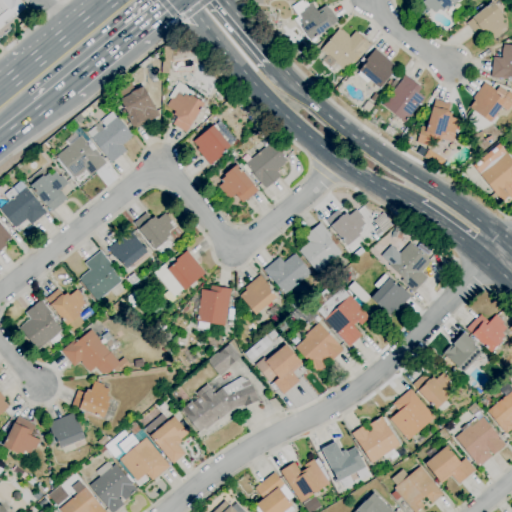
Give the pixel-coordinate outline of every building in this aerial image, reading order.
[(0,29),(0,0),(19,0),(26,8),(17,15),(18,16),(5,26),(5,25),(0,29)] [(310,41),(309,39),(308,40),(297,25),(298,25),(294,20),(298,16),(292,7),(301,0),(305,0),(309,5),(312,3),(318,12),(326,6),(337,22),(310,41)] [(435,13),(431,8),(429,10),(422,2),(424,0),(460,0),(447,10),(446,9),(442,12),(440,9),(435,13)] [(493,38),(488,32),(485,35),(483,32),(477,37),(466,24),(472,19),(472,18),(492,2),(502,15),(501,16),(504,20),(502,22),(506,27),(493,38)] [(23,31),(19,26),(27,20),(31,24),(23,31)] [(346,73),(336,63),(331,69),(322,62),(327,56),(320,50),(339,29),(341,31),(348,37),(349,38),(355,32),(370,45),(346,73)] [(508,80),(490,78),(493,57),(501,58),(503,44),(511,44),(511,77),(508,77),(508,80)] [(168,74),(161,74),(164,47),(170,48),(168,74)] [(384,89),(381,86),(379,89),(369,81),(367,83),(357,75),(359,73),(358,71),(367,61),(366,60),(375,49),(397,68),(393,73),(397,76),(394,80),(390,76),(388,78),(391,81),(384,89)] [(404,123),(382,105),(402,80),(401,79),(404,75),(421,89),(418,93),(424,98),(404,123)] [(134,90),(129,82),(113,91),(118,99),(134,90)] [(186,133),(172,125),(177,118),(172,115),(175,112),(166,107),(171,99),(169,98),(178,82),(194,93),(192,96),(204,104),(186,133)] [(489,123),(469,108),(475,100),(473,99),(484,83),(495,92),(499,86),(508,93),(509,91),(511,93),(511,104),(507,111),(501,107),(495,114),(497,115),(491,123),(490,122),(489,123)] [(134,130),(127,117),(128,116),(119,100),(131,94),(143,87),(159,116),(134,130)] [(238,109),(230,99),(235,95),(244,104),(238,109)] [(431,148),(417,144),(422,127),(426,128),(432,107),(433,107),(435,100),(450,104),(448,113),(452,114),(451,117),(460,120),(457,130),(456,130),(453,142),(441,139),(440,141),(436,143),(432,142),(431,148)] [(111,163),(91,138),(87,133),(111,113),(115,118),(117,117),(133,136),(130,138),(131,139),(122,146),(126,151),(111,163)] [(79,123),(75,118),(79,115),(83,120),(79,123)] [(209,166),(196,150),(198,149),(193,142),(212,126),(213,127),(219,122),(235,140),(231,144),(231,145),(221,154),(222,155),(209,166)] [(74,179),(72,176),(70,177),(55,159),(57,158),(56,157),(69,146),(65,142),(66,141),(66,140),(73,135),(71,132),(78,126),(84,134),(81,136),(89,146),(92,143),(97,149),(95,150),(106,163),(90,177),(85,170),(74,179)] [(265,137),(260,131),(264,127),(270,133),(265,137)] [(256,143),(251,138),(258,133),(262,138),(256,143)] [(265,189),(245,164),(271,143),(287,161),(284,163),(285,164),(276,171),(281,176),(265,189)] [(502,201),(473,166),(499,144),(511,160),(511,199),(511,200),(509,196),(502,201)] [(41,154),(38,150),(43,145),(47,150),(41,154)] [(242,203),(235,195),(227,202),(220,194),(223,192),(218,187),(223,183),(221,180),(226,177),(224,175),(236,165),(258,191),(246,201),(246,200),(242,203)] [(52,212),(46,206),(30,187),(31,185),(27,181),(42,169),(47,176),(49,174),(50,176),(55,173),(59,178),(61,176),(68,184),(59,191),(67,200),(52,212)] [(15,229),(0,210),(0,208),(17,195),(12,188),(20,181),(26,188),(46,213),(31,225),(27,220),(15,229)] [(347,246),(325,220),(337,210),(342,216),(346,213),(348,216),(355,210),(362,218),(360,220),(364,224),(359,229),(362,231),(358,234),(359,235),(347,246)] [(155,250),(138,230),(139,230),(134,223),(146,213),(151,219),(154,217),(157,220),(164,214),(171,222),(169,223),(173,228),(168,232),(170,235),(166,238),(167,240),(155,250)] [(0,250),(0,223),(11,237),(5,243),(6,245),(0,250)] [(317,274),(298,251),(309,243),(304,237),(320,223),(330,236),(328,238),(341,253),(317,274)] [(400,239),(391,237),(392,232),(393,233),(395,226),(403,228),(401,235),(402,235),(400,239)] [(126,269),(118,258),(116,259),(108,249),(123,236),(124,238),(131,232),(147,252),(146,253),(149,257),(136,268),(133,264),(126,269)] [(413,293),(401,281),(402,279),(388,266),(389,265),(380,256),(391,245),(399,254),(410,243),(430,262),(421,272),(427,278),(413,293)] [(97,302),(79,279),(81,278),(81,277),(88,271),(89,271),(90,271),(84,264),(100,251),(111,264),(109,266),(122,282),(97,302)] [(174,298),(153,273),(178,253),(181,256),(187,251),(205,274),(184,292),(182,290),(174,298)] [(284,295),(270,277),(269,278),(263,270),(278,258),(283,263),(294,254),(310,273),(284,295)] [(255,315),(240,296),(246,290),(244,288),(260,275),(269,287),(268,288),(276,298),(255,315)] [(390,317),(370,298),(378,290),(374,286),(384,275),(388,279),(389,279),(398,288),(400,286),(410,296),(390,317)] [(208,331),(197,329),(198,322),(196,321),(197,316),(193,315),(196,300),(200,300),(200,296),(201,290),(214,292),(214,287),(230,290),(224,326),(209,324),(208,331)] [(72,332),(45,299),(58,289),(63,296),(67,293),(69,296),(77,290),(78,291),(82,288),(86,292),(81,295),(83,297),(81,299),(85,304),(80,308),(83,311),(78,314),(80,316),(78,317),(83,323),(72,332)] [(349,347),(323,320),(349,296),(369,318),(360,326),(356,322),(352,326),(361,335),(349,347)] [(37,350),(19,328),(28,320),(28,321),(30,319),(25,313),(41,300),(51,313),(49,316),(61,331),(37,350)] [(308,324),(301,317),(297,321),(291,315),(303,302),(316,316),(308,324)] [(138,314),(134,309),(139,304),(143,309),(138,314)] [(101,324),(97,320),(108,311),(112,315),(101,324)] [(490,352),(466,329),(476,318),(477,319),(481,314),(489,322),(495,315),(503,322),(502,324),(506,328),(502,333),(504,335),(500,339),(502,340),(490,352)] [(318,373),(295,348),(305,338),(304,336),(318,323),(343,350),(330,362),(327,358),(323,362),(326,366),(318,373)] [(100,374),(95,368),(89,372),(87,370),(86,370),(81,364),(82,363),(80,361),(73,367),(61,351),(74,340),(76,343),(91,330),(110,353),(110,352),(120,364),(108,374),(100,374)] [(271,341),(267,335),(273,330),(277,335),(271,341)] [(463,373),(443,354),(451,345),(453,347),(454,346),(452,345),(463,332),(478,347),(477,348),(482,352),(463,373)] [(279,343),(276,339),(280,335),(284,340),(279,343)] [(250,362),(244,354),(249,350),(250,351),(253,348),(252,347),(257,343),(258,344),(261,341),(260,340),(265,336),(271,344),(267,348),(266,347),(263,350),(264,351),(259,355),(258,354),(255,356),(255,357),(250,362)] [(219,376),(207,361),(217,353),(218,354),(228,345),(227,344),(233,340),(239,354),(242,358),(240,359),(239,358),(228,367),(229,368),(219,376)] [(282,395),(277,389),(274,392),(269,386),(278,379),(276,376),(268,382),(255,365),(264,358),(266,361),(285,345),(302,365),(292,373),(299,382),(282,395)] [(435,410),(419,393),(412,385),(424,373),(429,379),(428,379),(429,380),(432,377),(435,380),(442,373),(449,381),(448,382),(452,387),(447,391),(450,394),(446,397),(447,398),(435,410)] [(205,431),(202,427),(198,430),(181,410),(191,402),(192,403),(198,398),(195,394),(206,385),(214,394),(221,389),(240,378),(246,381),(248,380),(250,385),(251,384),(258,401),(244,407),(243,405),(229,411),(218,421),(217,421),(205,431)] [(104,419),(71,406),(77,391),(85,394),(87,389),(90,391),(94,382),(103,385),(102,387),(108,390),(106,396),(109,397),(107,402),(110,403),(104,419)] [(407,441),(389,420),(398,412),(392,404),(410,389),(434,418),(407,441)] [(511,428),(505,434),(486,412),(511,389),(511,420),(510,422),(511,424),(511,428)] [(0,414),(0,393),(5,399),(3,401),(9,407),(0,414)] [(473,416),(467,409),(474,403),(480,410),(473,416)] [(47,434),(51,432),(47,424),(74,413),(85,439),(60,449),(57,443),(50,446),(47,434)] [(172,464),(150,437),(150,436),(144,429),(162,414),(168,421),(174,417),(188,434),(180,440),(181,442),(177,445),(184,454),(172,464)] [(479,467),(472,460),(473,459),(455,438),(463,431),(461,429),(466,424),(468,426),(470,425),(469,424),(475,418),(474,418),(479,414),(500,438),(505,445),(493,456),(489,451),(488,452),(492,456),(479,467)] [(30,455),(24,452),(23,454),(18,452),(17,454),(2,447),(14,423),(14,424),(18,417),(31,423),(31,424),(35,426),(30,435),(40,440),(35,450),(33,449),(30,455)] [(372,463),(357,442),(351,434),(363,425),(368,433),(371,431),(368,425),(381,417),(382,418),(384,417),(390,425),(387,427),(399,445),(393,449),(395,453),(385,460),(382,456),(372,463)] [(152,481),(146,474),(137,481),(134,478),(132,480),(117,463),(119,461),(119,460),(125,455),(123,452),(114,459),(104,447),(124,430),(127,435),(116,444),(118,445),(131,434),(133,437),(134,436),(127,428),(134,421),(149,438),(147,440),(169,467),(152,481)] [(97,443),(104,436),(107,440),(100,447),(97,443)] [(337,482),(331,469),(330,469),(320,450),(335,442),(340,453),(345,450),(346,452),(355,447),(366,468),(337,482)] [(458,485),(451,476),(440,484),(424,464),(446,446),(460,462),(465,458),(475,471),(458,485)] [(300,503),(279,472),(293,462),(300,472),(305,469),(303,466),(313,459),(314,461),(317,459),(322,466),(319,468),(329,483),(300,503)] [(114,511),(110,511),(89,486),(99,477),(95,472),(107,462),(112,467),(115,464),(137,490),(124,501),(120,496),(118,498),(123,505),(114,511)] [(24,480),(11,470),(15,466),(27,476),(24,480)] [(416,511),(412,511),(400,497),(395,501),(390,495),(395,491),(393,488),(396,486),(390,479),(402,470),(408,476),(420,466),(443,494),(431,504),(425,497),(420,502),(424,506),(416,511)] [(256,511),(253,508),(256,506),(255,505),(263,499),(254,489),(274,473),(293,497),(288,501),(292,506),(291,507),(294,511),(292,511),(256,511)] [(32,487),(27,483),(31,478),(36,482),(32,487)] [(69,499),(58,485),(46,495),(57,508),(69,499)] [(59,511),(58,510),(85,488),(104,511),(59,511)] [(37,501),(32,496),(37,490),(43,496),(37,501)] [(14,501),(12,498),(12,495),(15,492),(18,493),(20,495),(20,499),(18,501),(14,501)] [(354,511),(374,493),(393,511),(354,511)] [(213,511),(225,501),(236,511),(213,511)]
